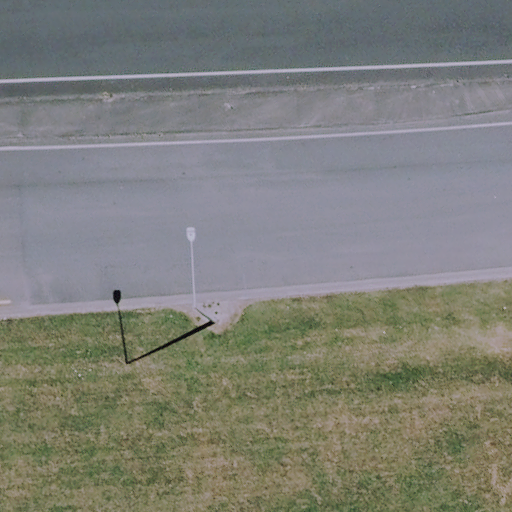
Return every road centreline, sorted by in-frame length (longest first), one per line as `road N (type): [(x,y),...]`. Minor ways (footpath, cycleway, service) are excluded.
road 1 (tertiary): [(511,183),(0,209)]
road 2 (tertiary): [(0,23),(511,2)]
